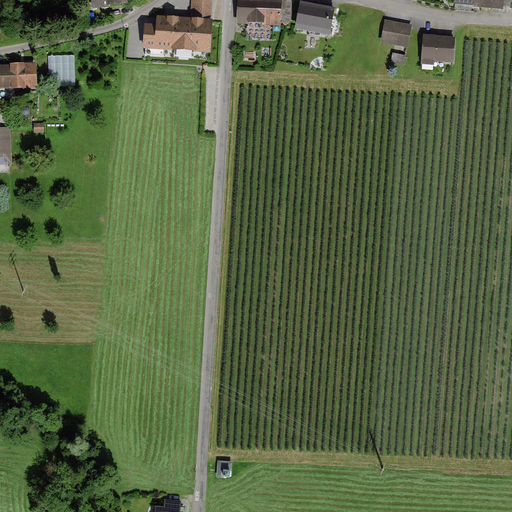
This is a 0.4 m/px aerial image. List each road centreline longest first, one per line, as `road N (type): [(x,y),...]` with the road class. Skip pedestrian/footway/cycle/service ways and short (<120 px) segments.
road 1 (unclassified): [(231,0),(197,511)]
road 2 (residential): [(0,51),(120,24),(161,0)]
road 3 (unclassified): [(368,0),(511,21)]
